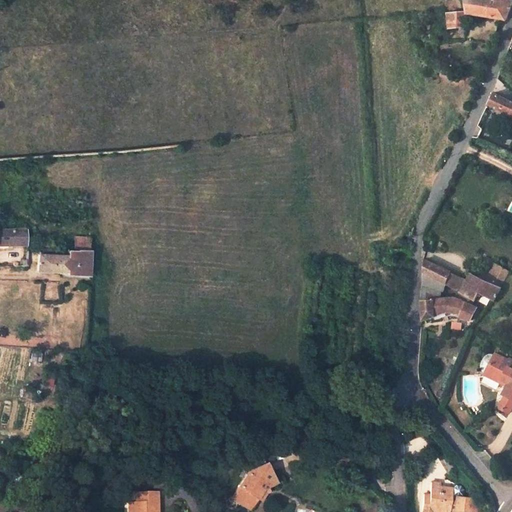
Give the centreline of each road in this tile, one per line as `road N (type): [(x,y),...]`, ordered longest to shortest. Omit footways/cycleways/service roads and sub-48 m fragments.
road 1 (residential): [(410,382),(422,220),(511,23)]
road 2 (residential): [(510,509),(428,416),(410,382)]
road 3 (residential): [(410,382),(393,403),(403,511)]
